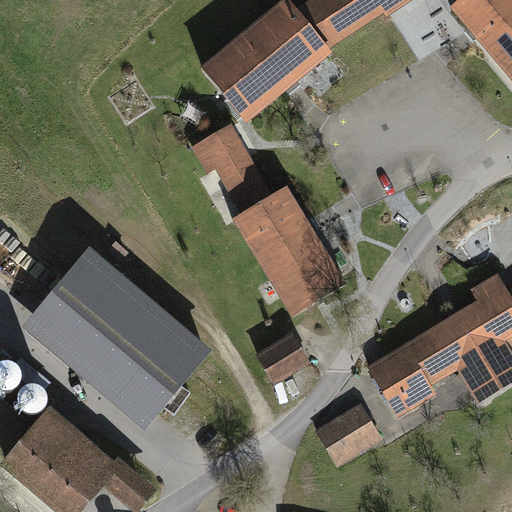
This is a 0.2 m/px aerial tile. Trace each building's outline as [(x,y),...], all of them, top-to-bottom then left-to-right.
[(288,0),(283,0),(200,68),(246,124),(333,54),(329,49),(296,9),(288,0)] [(310,0),(296,9),(329,49),(385,14),(387,17),(413,0),(310,0)] [(511,0),(462,0),(451,10),(511,79),(511,0)] [(232,124),(191,147),(207,175),(216,170),(242,215),(274,195),(232,124)] [(233,221),(293,318),(347,284),(287,187),(274,195),(242,215),(233,221)] [(22,328),(145,431),(212,352),(89,249),(22,328)] [(367,367),(398,420),(439,396),(434,387),(459,372),(477,404),(511,383),(511,350),(507,342),(511,339),(511,296),(509,291),(499,275),(472,290),(479,301),(367,367)] [(292,333),(255,356),(275,387),(311,365),(292,333)] [(362,404),(316,432),(338,468),(384,441),(362,404)] [(49,407),(0,465),(0,467),(54,511),(80,511),(102,486),(133,511),(139,511),(157,491),(118,458),(114,462),(49,407)]
